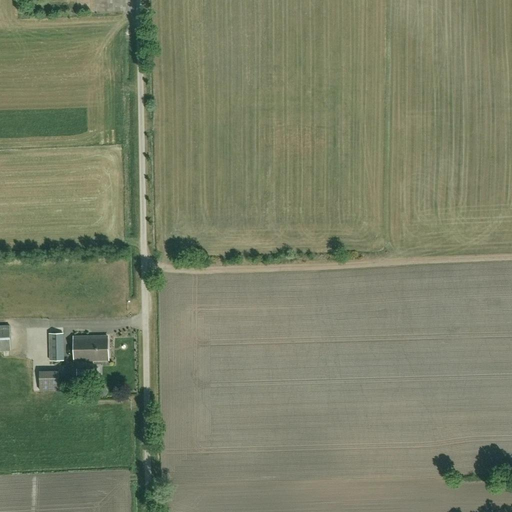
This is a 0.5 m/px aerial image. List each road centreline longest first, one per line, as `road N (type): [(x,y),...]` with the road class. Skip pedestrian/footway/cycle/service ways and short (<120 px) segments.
road 1 (unclassified): [(149,511),(138,0)]
road 2 (track): [(143,269),(511,258)]
